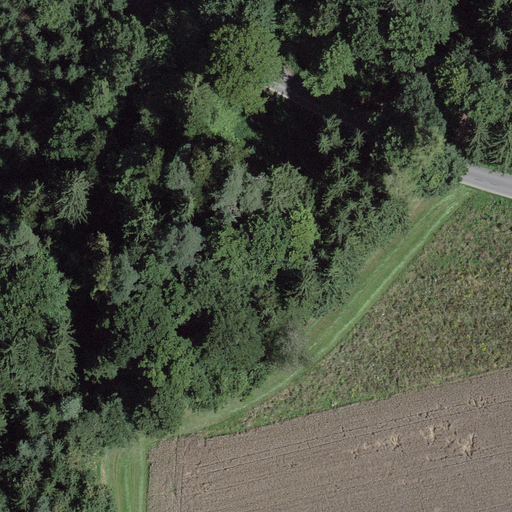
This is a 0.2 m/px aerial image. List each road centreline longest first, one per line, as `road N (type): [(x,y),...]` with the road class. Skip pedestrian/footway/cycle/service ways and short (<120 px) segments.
road 1 (unclassified): [(511,188),(450,170),(368,129),(138,0)]
road 2 (track): [(147,4),(0,207)]
road 3 (track): [(368,129),(449,0)]
